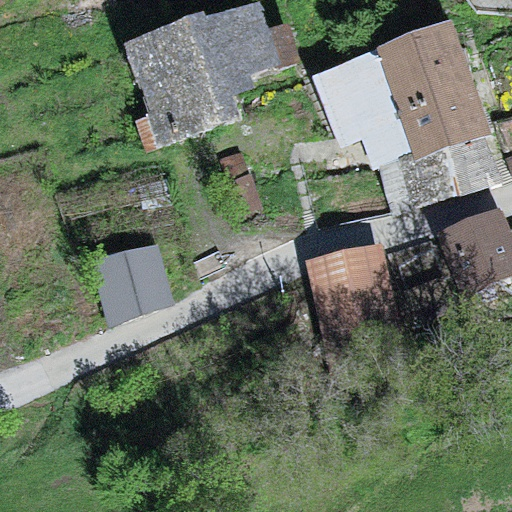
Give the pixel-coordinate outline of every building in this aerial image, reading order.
[(249,16),(186,41),(212,108),(276,84),(249,16)] [(184,41),(119,64),(151,157),(216,135),(184,41)] [(452,41),(379,67),(414,166),(487,140),(452,41)] [(378,68),(320,88),(344,153),(361,146),(374,181),(413,166),(378,68)] [(485,143),(382,179),(397,223),(501,186),(485,143)] [(511,240),(511,237),(447,258),(464,312),(511,297),(511,240)] [(157,260),(98,278),(114,328),(173,310),(157,260)] [(384,270),(312,281),(326,368),(398,357),(384,270)]
